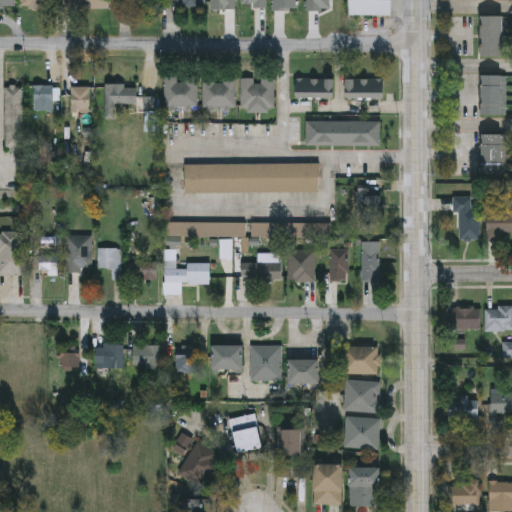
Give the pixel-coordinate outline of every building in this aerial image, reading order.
[(0,0),(16,0),(16,9),(0,8),(0,0)] [(79,0),(110,0),(110,10),(79,10),(79,0)] [(163,0),(163,33),(174,33),(175,7),(206,7),(206,0),(163,0)] [(211,0),(236,0),(236,10),(211,9),(211,0)] [(241,0),(266,0),(266,9),(253,8),(253,5),(241,5),(241,0)] [(271,0),(298,0),(298,9),(291,9),(291,11),(271,10),(271,0)] [(306,0),(330,0),(330,9),(322,9),(322,11),(306,11),(306,0)] [(392,0),(392,17),(349,17),(349,0),(392,0)] [(504,17),(504,58),(483,58),(483,17),(504,17)] [(165,77),(197,77),(197,108),(165,108),(165,77)] [(483,77),(507,77),(507,117),(483,117),(483,77)] [(236,79),(236,110),(203,110),(203,79),(236,79)] [(241,110),(241,79),(274,79),(274,110),(241,110)] [(335,100),(296,100),(296,79),(335,79),(335,100)] [(384,81),(384,100),(346,100),(346,81),(384,81)] [(105,119),(105,86),(137,86),(137,106),(115,106),(115,119),(105,119)] [(35,112),(35,87),(54,87),(54,112),(35,112)] [(5,88),(23,88),(23,149),(5,149),(5,88)] [(90,88),(90,110),(73,110),(73,88),(90,88)] [(381,147),(307,147),(307,123),(381,123),(381,147)] [(507,177),(483,177),(483,136),(507,136),(507,177)] [(185,166),(320,165),(320,193),(186,194),(185,166)] [(360,220),(360,197),(381,197),(381,220),(360,220)] [(454,214),(454,199),(471,199),(472,210),(480,210),(481,242),(460,242),(460,214),(454,214)] [(511,216),(511,234),(501,234),(501,242),(487,242),(487,210),(499,210),(499,216),(511,216)] [(0,277),(0,234),(27,234),(27,277),(0,277)] [(93,238),(93,272),(68,272),(68,238),(93,238)] [(98,269),(98,250),(121,250),(121,281),(113,281),(113,269),(98,269)] [(348,251),(348,283),(331,283),(331,251),(348,251)] [(288,283),(288,252),(315,252),(315,283),(288,283)] [(362,283),(362,252),(379,252),(379,283),(362,283)] [(58,257),(58,275),(41,275),(41,257),(58,257)] [(187,265),(211,265),(211,283),(165,283),(165,261),(177,261),(177,271),(187,271),(187,265)] [(132,263),(158,263),(158,281),(132,281),(132,263)] [(282,265),(282,283),(242,283),(242,265),(282,265)] [(447,331),(447,309),(481,309),(481,331),(447,331)] [(511,332),(486,332),(486,309),(511,309),(511,332)] [(62,346),(80,346),(80,371),(62,371),(62,346)] [(123,369),(96,369),(96,346),(123,346),(123,369)] [(244,346),(244,372),(214,372),(214,346),(244,346)] [(161,347),(161,369),(134,369),(134,347),(161,347)] [(282,381),(251,381),(251,347),(282,347),(282,381)] [(200,374),(176,374),(176,348),(200,348),(200,374)] [(379,348),(379,375),(346,375),(346,348),(379,348)] [(320,385),(290,385),(290,361),(320,361),(320,385)] [(381,383),(380,414),(345,413),(346,382),(381,383)] [(511,419),(494,419),(494,399),(511,399),(511,419)] [(479,420),(450,420),(450,401),(479,401),(479,420)] [(239,455),(230,421),(255,415),(264,448),(239,455)] [(346,450),(346,419),(381,419),(381,450),(346,450)] [(279,464),(279,430),(305,430),(305,464),(279,464)] [(207,490),(179,478),(195,444),(222,456),(207,490)] [(315,506),(315,466),(344,466),(344,506),(315,506)] [(351,508),(351,469),(381,469),(381,508),(351,508)] [(511,511),(490,511),(490,483),(511,483),(511,511)] [(450,511),(450,485),(480,485),(480,511),(450,511)] [(181,511),(181,502),(204,502),(204,511),(181,511)]
